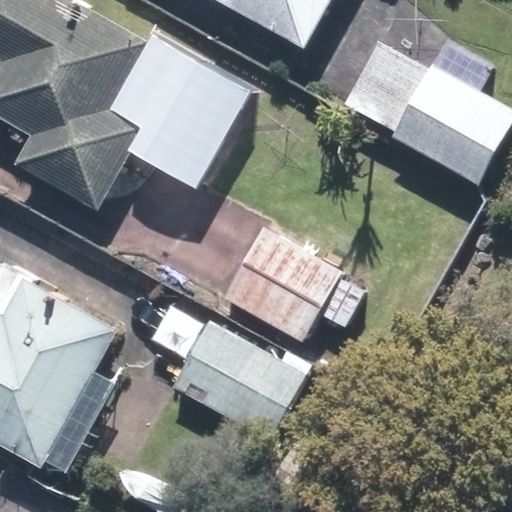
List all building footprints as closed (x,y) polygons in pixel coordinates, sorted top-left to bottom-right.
[(149,40),(79,0),(0,0),(0,54),(9,60),(0,75),(0,109),(37,131),(23,155),(102,201),(146,125),(111,105),(149,40)] [(224,0),(304,44),(328,0),(224,0)] [(511,112),(389,41),(352,103),(484,180),(511,132),(511,112)] [(269,230),(230,295),(306,339),(344,274),(269,230)] [(0,310),(0,434),(45,460),(50,452),(73,464),(118,381),(96,368),(119,326),(31,278),(10,316),(0,310)] [(213,320),(177,383),(272,437),(308,374),(213,320)]
